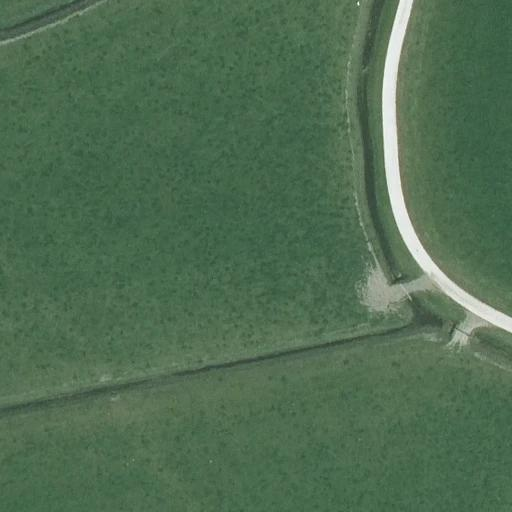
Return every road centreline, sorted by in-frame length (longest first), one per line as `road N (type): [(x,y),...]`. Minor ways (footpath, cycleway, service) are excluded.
road 1 (track): [(409,0),(393,83),(392,143),(408,238),(470,304),(511,326)]
road 2 (track): [(0,264),(100,369),(129,429)]
